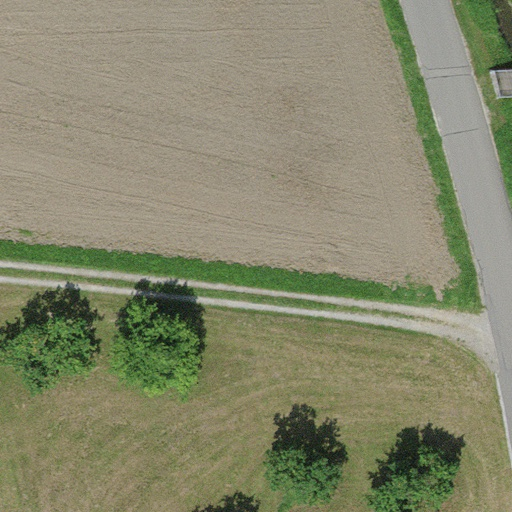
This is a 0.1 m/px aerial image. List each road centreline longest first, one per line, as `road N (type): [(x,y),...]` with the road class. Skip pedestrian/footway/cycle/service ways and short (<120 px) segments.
road 1 (track): [(511,357),(471,333),(409,318),(0,274)]
road 2 (unclassified): [(511,304),(427,0)]
